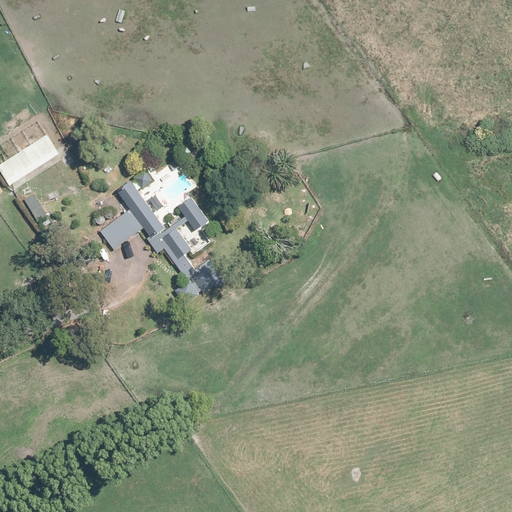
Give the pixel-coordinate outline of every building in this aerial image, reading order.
[(0,165),(0,170),(10,186),(61,154),(48,135),(0,165)] [(147,169),(135,177),(136,179),(132,182),(132,181),(118,190),(152,238),(147,242),(156,255),(161,251),(184,283),(176,289),(187,304),(200,294),(199,293),(202,291),(205,294),(215,286),(217,289),(227,282),(210,259),(196,269),(186,255),(193,250),(178,229),(189,221),(196,231),(210,221),(193,197),(179,207),(185,216),(166,230),(138,190),(142,188),(144,189),(155,181),(147,169)] [(40,204),(34,195),(25,200),(31,210),(40,204)] [(118,211),(109,197),(88,211),(96,225),(118,211)] [(43,230),(53,225),(41,204),(32,210),(43,230)] [(143,230),(130,210),(106,226),(119,246),(143,230)] [(107,266),(115,262),(103,241),(95,245),(107,266)]
